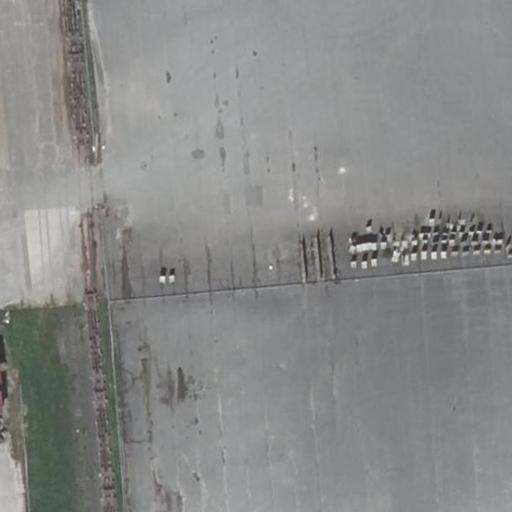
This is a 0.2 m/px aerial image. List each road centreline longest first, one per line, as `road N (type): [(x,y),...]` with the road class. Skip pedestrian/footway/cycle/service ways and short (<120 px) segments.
road 1 (unknown): [(389,176),(233,188),(87,176),(0,196)]
road 2 (unknown): [(259,511),(258,356),(284,334)]
road 3 (unknown): [(467,327),(470,511)]
road 4 (unknown): [(284,334),(467,327)]
road 5 (unknown): [(352,0),(389,176)]
road 6 (unknown): [(508,159),(389,176)]
